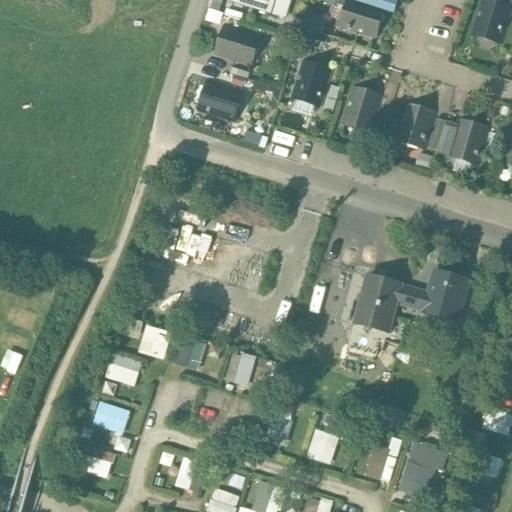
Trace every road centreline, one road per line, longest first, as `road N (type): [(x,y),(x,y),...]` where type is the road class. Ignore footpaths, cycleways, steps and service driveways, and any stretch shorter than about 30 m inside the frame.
road 1 (residential): [(511,243),(173,145),(158,129),(197,0)]
road 2 (residential): [(502,89),(406,64),(401,56),(417,0)]
